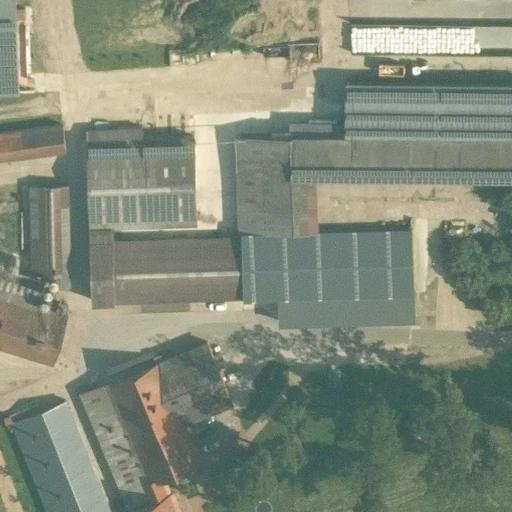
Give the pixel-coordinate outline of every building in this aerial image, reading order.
[(15,0),(0,0),(0,89),(18,89),(15,0)] [(511,80),(347,78),(346,133),(511,135),(511,80)] [(63,123),(0,131),(0,156),(66,148),(63,123)] [(290,133),(142,137),(142,126),(117,127),(117,138),(88,139),(92,298),(279,293),(280,320),(414,316),(411,223),(273,226),(272,170),(291,170),(290,133)] [(511,135),(346,133),(290,133),(291,170),(496,172),(511,170),(511,135)] [(67,184),(35,184),(38,270),(69,269),(67,184)] [(22,211),(0,210),(0,245),(22,246),(22,211)] [(44,281),(0,267),(0,292),(37,303),(44,281)] [(37,303),(0,292),(0,343),(53,360),(67,312),(37,303)] [(207,340),(81,391),(122,489),(163,472),(199,458),(183,420),(232,399),(207,340)] [(110,511),(65,397),(12,419),(49,511),(110,511)] [(163,472),(122,489),(130,508),(131,508),(132,511),(181,511),(172,489),(170,490),(163,472)]
